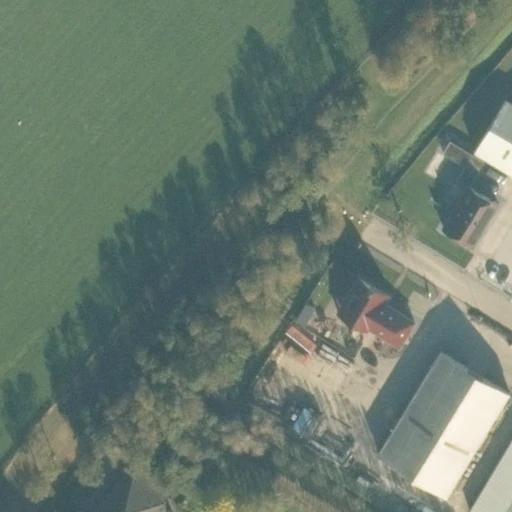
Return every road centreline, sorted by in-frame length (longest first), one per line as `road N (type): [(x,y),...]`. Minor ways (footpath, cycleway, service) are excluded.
road 1 (track): [(0,494),(69,402),(214,248),(323,185)]
road 2 (unclassified): [(377,234),(511,316)]
